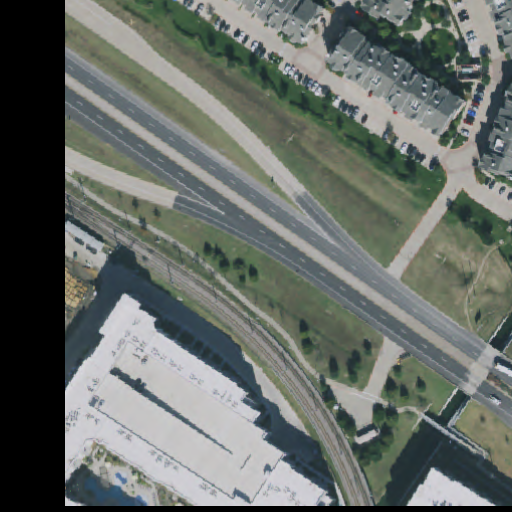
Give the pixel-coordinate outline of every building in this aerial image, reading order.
[(235,0),(310,0),(324,9),(301,44),(235,0)] [(365,0),(423,0),(398,38),(358,11),(365,0)] [(511,0),(511,53),(510,54),(484,0),(511,0)] [(325,62),(352,24),(466,103),(439,142),(325,62)] [(511,180),(479,167),(511,85),(511,180)] [(409,511),(438,468),(505,511),(409,511)]
